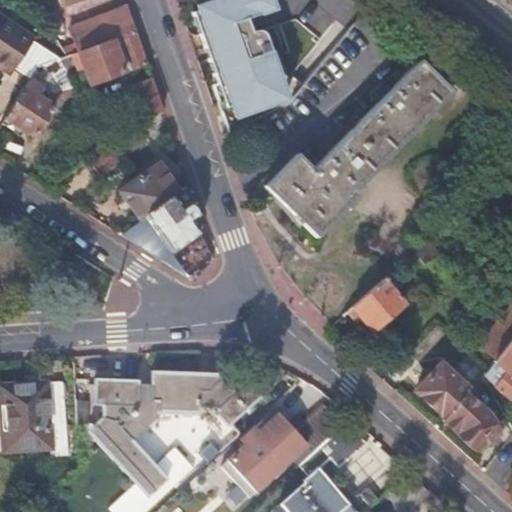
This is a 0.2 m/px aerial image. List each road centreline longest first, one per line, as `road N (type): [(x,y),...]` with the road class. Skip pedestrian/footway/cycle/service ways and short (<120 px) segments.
road 1 (tertiary): [(263,303),(147,0)]
road 2 (unclassified): [(263,303),(493,511)]
road 3 (residential): [(204,321),(202,310),(0,180)]
road 4 (tertiary): [(0,341),(204,321)]
